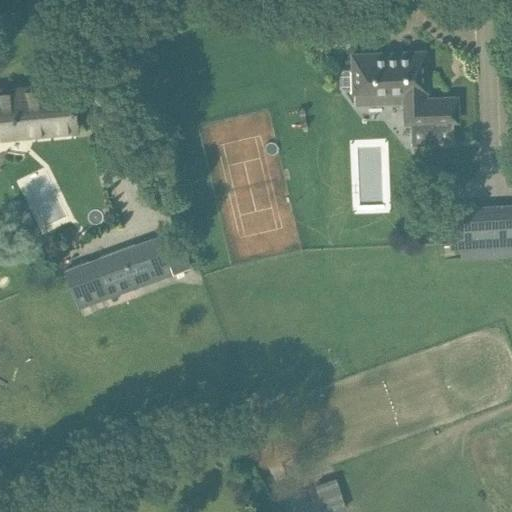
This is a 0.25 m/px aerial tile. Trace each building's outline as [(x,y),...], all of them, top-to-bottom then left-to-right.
[(342,68),(339,73),(339,83),(343,88),(353,88),(353,91),(386,90),(396,97),(404,97),(405,121),(410,121),(411,143),(452,141),(451,120),(457,119),(457,117),(456,96),(424,98),(424,89),(425,88),(424,51),(402,51),(402,55),(388,56),(387,52),(352,54),(353,68),(342,68)] [(40,95),(39,86),(0,89),(0,136),(75,129),(71,92),(40,95)] [(511,202),(447,206),(448,214),(440,214),(440,228),(448,228),(449,248),(459,248),(460,258),(511,255),(511,202)] [(173,272),(159,233),(64,267),(78,307),(173,272)] [(324,509),(345,503),(338,475),(316,481),(324,509)]
